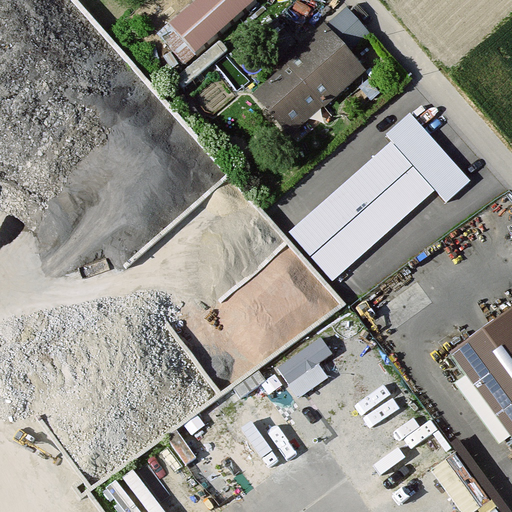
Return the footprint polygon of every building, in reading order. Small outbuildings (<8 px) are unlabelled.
[(251,0),(191,0),(167,22),(197,55),(254,2),(251,0)] [(324,29),(253,95),(297,142),(328,113),(321,106),(361,69),(324,29)] [(333,277),(437,187),(449,200),(473,180),(415,114),(287,224),(333,277)] [(0,330),(35,271),(0,250),(0,330)] [(511,309),(511,308),(443,359),(511,451),(511,450),(511,309)] [(321,358),(333,350),(322,333),(276,363),(297,395),(330,373),(321,358)]
